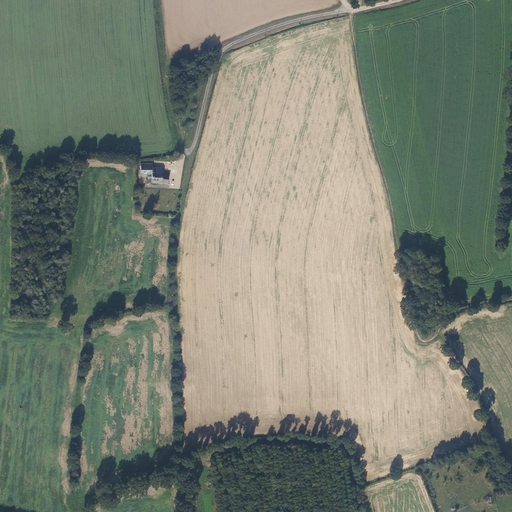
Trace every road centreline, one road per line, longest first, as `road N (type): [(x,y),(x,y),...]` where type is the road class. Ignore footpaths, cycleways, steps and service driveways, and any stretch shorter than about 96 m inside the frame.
road 1 (track): [(438,331),(421,340),(409,318),(342,0)]
road 2 (unclassified): [(191,150),(220,52),(293,21),(396,0)]
